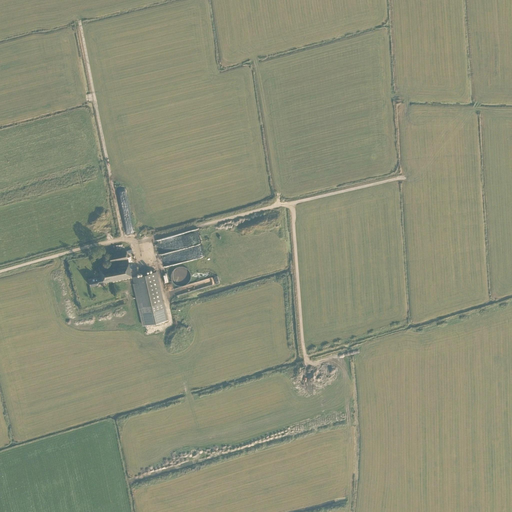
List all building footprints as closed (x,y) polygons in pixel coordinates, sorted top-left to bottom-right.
[(168,249),(169,254),(182,252),(183,256),(165,259),(166,263),(206,256),(203,243),(168,249)] [(128,258),(127,250),(107,254),(109,263),(128,258)] [(132,278),(128,260),(98,266),(101,277),(98,277),(98,276),(89,278),(90,285),(99,283),(105,281),(106,283),(132,278)] [(189,283),(189,267),(173,267),(173,283),(189,283)] [(163,301),(156,271),(133,276),(134,283),(133,283),(143,325),(167,319),(163,301)] [(218,276),(188,283),(190,291),(220,283),(218,276)]
